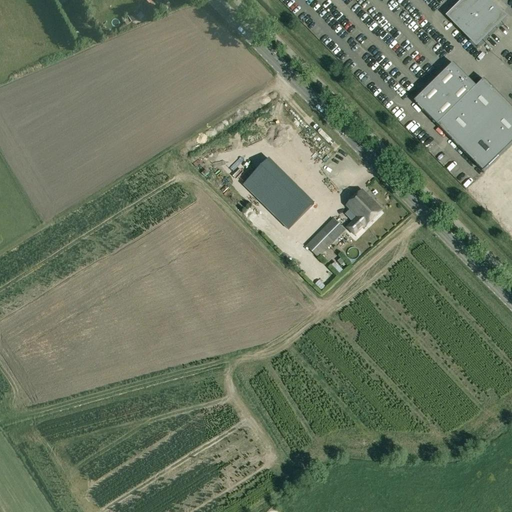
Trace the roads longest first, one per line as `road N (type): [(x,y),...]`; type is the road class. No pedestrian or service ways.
road 1 (secondary): [(511,303),(216,0)]
road 2 (track): [(0,255),(289,75)]
